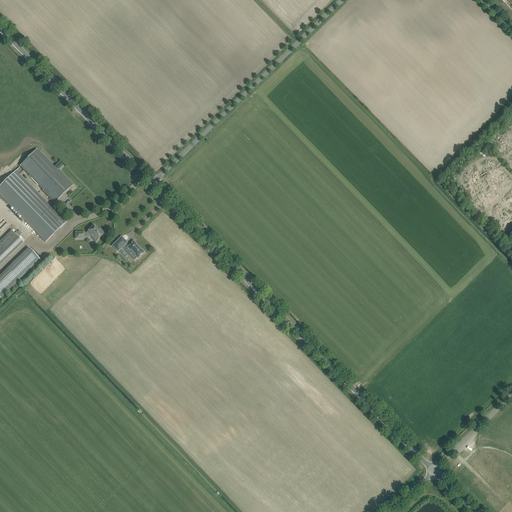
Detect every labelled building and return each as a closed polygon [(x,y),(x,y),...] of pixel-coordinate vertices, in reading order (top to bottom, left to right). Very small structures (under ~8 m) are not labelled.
[(55,203),(73,185),(59,170),(58,171),(41,187),(44,191),(43,191),(55,203)] [(66,222),(63,218),(16,171),(0,185),(0,195),(46,242),(66,222)] [(96,242),(101,237),(104,234),(100,229),(99,231),(94,226),(87,232),(88,233),(87,234),(84,234),(84,233),(76,232),(76,237),(76,239),(84,239),(84,238),(88,238),(90,236),(96,242)] [(0,244),(10,255),(23,243),(11,230),(0,240),(0,244)] [(126,246),(126,245),(127,243),(125,241),(122,237),(113,246),(118,252),(123,248),(128,253),(131,250),(137,258),(138,258),(144,253),(134,243),(129,248),(126,246)] [(18,280),(23,276),(12,264),(7,269),(18,280)]
